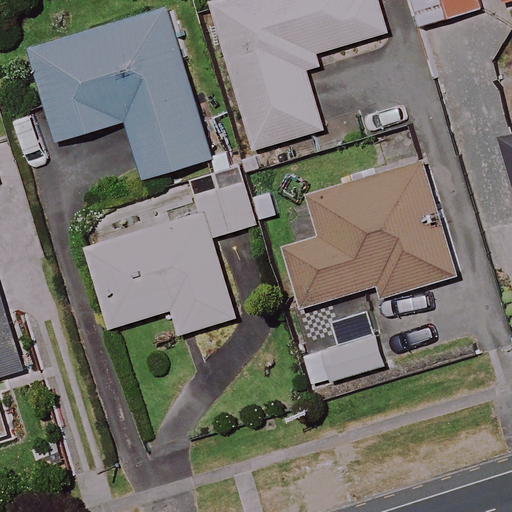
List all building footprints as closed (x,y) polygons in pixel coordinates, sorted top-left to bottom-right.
[(381,0),(226,0),(213,4),(258,150),(328,128),(310,70),(327,65),(324,52),(392,31),(381,0)] [(511,0),(414,0),(422,26),(511,0)] [(215,158),(171,10),(33,51),(60,142),(130,121),(147,178),(215,158)] [(462,275),(427,161),(312,196),(324,235),(289,246),(309,308),(382,285),(386,298),(462,275)] [(261,224),(243,164),(193,178),(203,213),(91,246),(115,328),(176,310),(183,335),(241,318),(217,237),(261,224)] [(0,407),(0,380),(27,374),(1,274),(0,273),(0,439),(8,438),(0,407)] [(388,363),(378,331),(325,348),(335,380),(388,363)]
